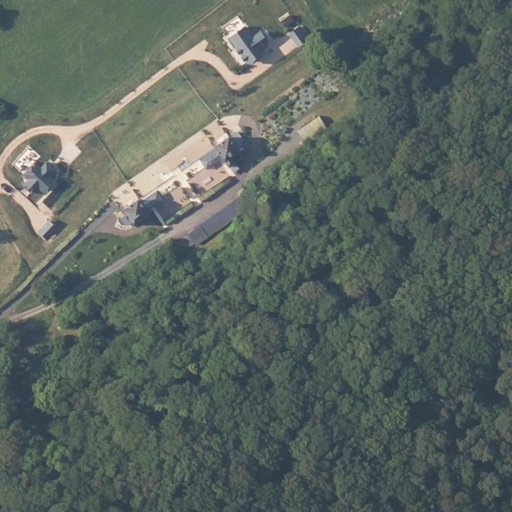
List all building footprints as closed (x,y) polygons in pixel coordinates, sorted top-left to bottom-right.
[(267,53),(247,30),(235,40),(257,62),(267,53)] [(243,139),(236,130),(233,133),(243,147),(245,145),(242,140),(243,139)] [(243,147),(233,133),(215,146),(233,171),(237,168),(233,163),(240,157),(238,154),(245,149),(243,147)] [(44,192),(55,181),(39,165),(36,168),(27,160),(19,169),(44,192)] [(62,187),(55,181),(44,192),(51,199),(62,187)] [(138,198),(122,210),(126,215),(119,220),(124,226),(129,222),(132,225),(149,213),(138,198)]
